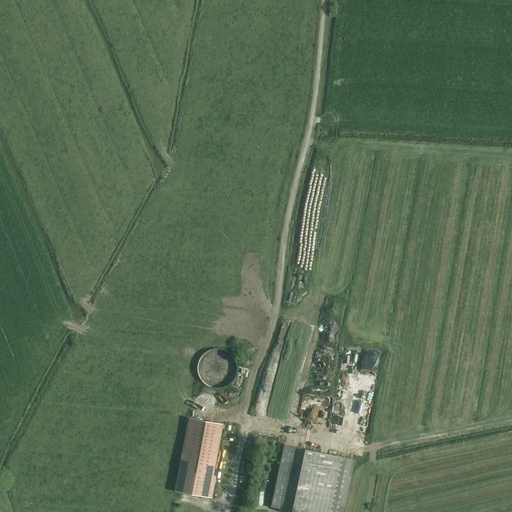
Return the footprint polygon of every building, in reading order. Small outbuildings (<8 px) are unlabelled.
[(291,322),(269,416),(288,421),(310,326),(291,322)] [(229,382),(233,375),(233,367),(231,359),(226,354),(219,350),(211,349),(204,352),(198,357),(194,364),(194,371),(196,379),(201,385),(208,388),(216,389),(223,387),(229,382)] [(340,383),(334,421),(354,425),(361,385),(350,383),(349,385),(340,383)] [(221,425),(185,418),(171,492),(210,500),(215,477),(211,477),(221,425)] [(344,511),(355,462),(282,447),(268,510),(275,511),(344,511)]
